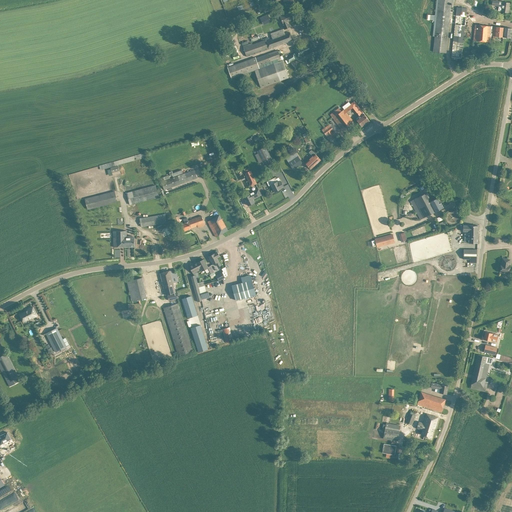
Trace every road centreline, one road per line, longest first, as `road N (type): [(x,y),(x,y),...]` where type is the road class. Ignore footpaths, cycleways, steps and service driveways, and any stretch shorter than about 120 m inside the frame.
road 1 (unclassified): [(0,307),(88,269),(199,252),(283,208),(380,126)]
road 2 (unclassified): [(408,511),(458,383),(486,221)]
road 3 (unclassified): [(380,126),(313,40),(295,0)]
road 4 (unclassified): [(380,126),(476,67),(511,65)]
road 5 (unclassified): [(486,221),(511,76)]
road 6 (unclassified): [(486,221),(440,192),(380,126)]
